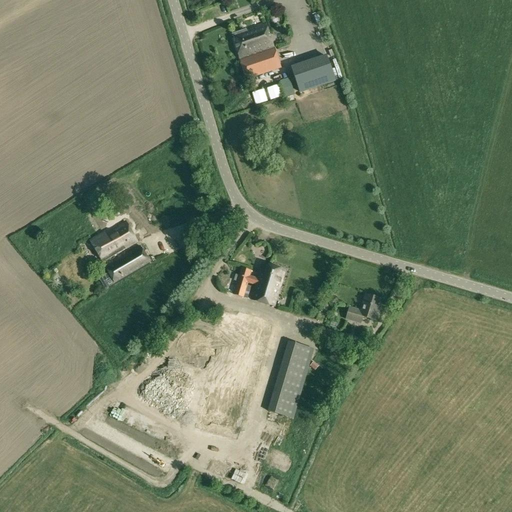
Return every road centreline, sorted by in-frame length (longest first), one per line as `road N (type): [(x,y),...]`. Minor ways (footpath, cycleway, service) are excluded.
road 1 (tertiary): [(511,301),(275,229),(247,213),(227,179),(171,0)]
road 2 (track): [(0,384),(150,482),(164,482),(182,462),(283,511)]
road 3 (track): [(282,323),(247,435),(201,446),(190,466)]
